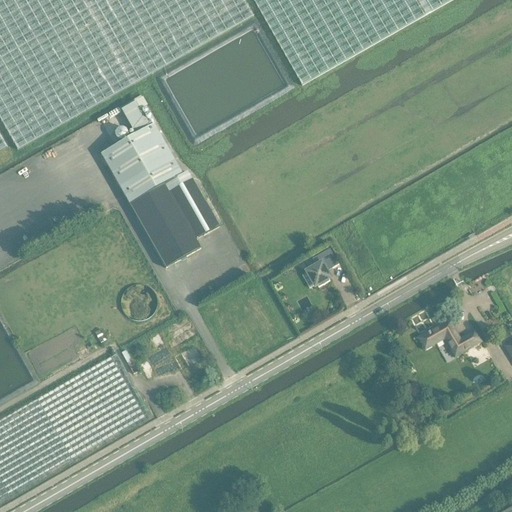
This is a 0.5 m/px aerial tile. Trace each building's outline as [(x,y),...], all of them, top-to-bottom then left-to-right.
[(0,0),(0,119),(18,151),(253,18),(243,0),(0,0)] [(252,0),(302,87),(454,0),(252,0)] [(148,108),(143,99),(136,103),(122,111),(136,136),(101,155),(166,269),(201,250),(196,241),(219,228),(192,180),(192,181),(187,174),(183,176),(154,126),(150,128),(140,112),(148,108)] [(307,273),(306,274),(313,287),(315,286),(315,287),(317,286),(319,289),(330,282),(328,280),(330,279),(327,273),(339,266),(330,250),(324,253),(312,260),(316,267),(307,272),(307,273)] [(455,357),(481,343),(475,332),(460,341),(449,322),(419,339),(425,350),(444,339),(455,357)] [(102,346),(108,343),(101,331),(95,334),(102,346)] [(115,356),(0,421),(0,504),(151,418),(115,356)]
